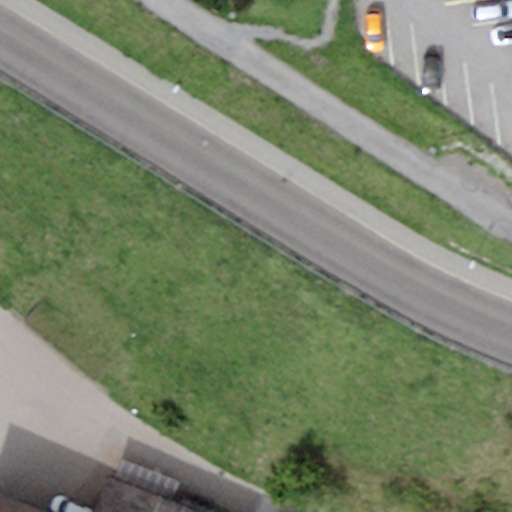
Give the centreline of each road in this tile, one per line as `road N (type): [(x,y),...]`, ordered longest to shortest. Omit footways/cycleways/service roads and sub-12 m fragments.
road 1 (residential): [(0,38),(416,293),(511,334)]
road 2 (track): [(511,226),(166,0)]
road 3 (track): [(0,333),(104,423),(286,511)]
